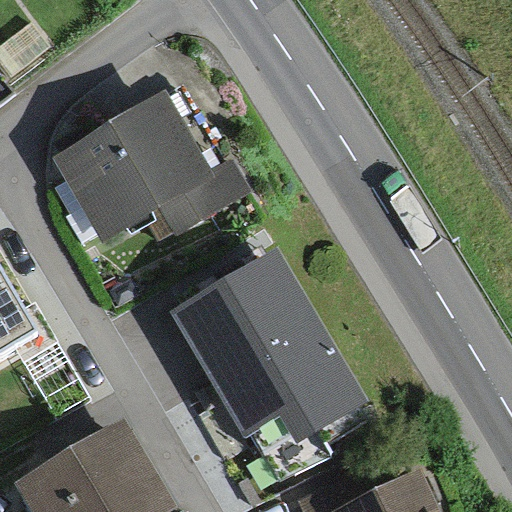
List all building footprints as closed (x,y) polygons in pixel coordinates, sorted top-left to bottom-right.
[(155,102),(51,164),(98,243),(144,216),(166,254),(247,206),(226,172),(205,185),(155,102)] [(0,265),(0,304),(19,290),(0,265)] [(274,275),(186,321),(257,454),(345,408),(274,275)] [(155,511),(112,436),(14,492),(25,511),(155,511)] [(420,511),(406,473),(323,504),(325,511),(420,511)]
